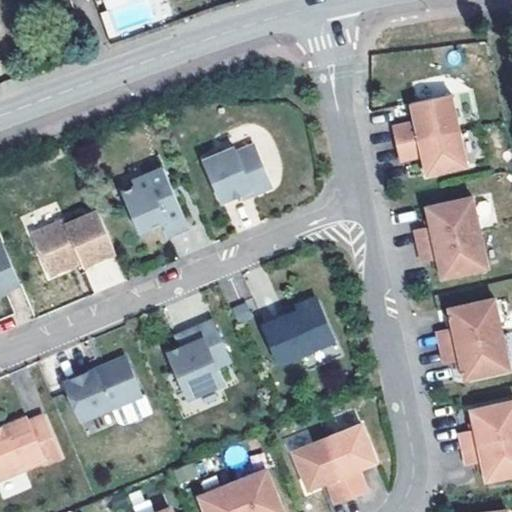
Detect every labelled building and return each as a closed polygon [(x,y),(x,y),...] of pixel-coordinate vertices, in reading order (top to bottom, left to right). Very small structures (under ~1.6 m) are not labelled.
[(172,16),(167,0),(99,0),(110,36),(172,16)] [(397,130),(400,146),(463,132),(455,97),(415,105),(419,124),(397,130)] [(471,169),(463,132),(400,146),(404,163),(427,158),(431,178),(471,169)] [(245,202),(260,195),(262,200),(276,193),(258,152),(241,160),(239,155),(207,168),(226,210),(245,202)] [(170,238),(191,230),(166,171),(135,184),(137,190),(125,195),(142,236),(165,226),(170,238)] [(247,206),(262,200),(260,195),(245,202),(247,206)] [(420,232),(423,248),(484,235),(477,200),(431,211),(435,229),(420,232)] [(118,256),(100,214),(70,227),(68,223),(35,237),(53,278),(72,270),(73,266),(83,261),(84,265),(86,270),(118,256)] [(484,235),(423,248),(427,264),(442,261),(446,279),(491,269),(484,235)] [(8,293),(22,287),(4,245),(0,247),(0,299),(9,296),(8,293)] [(115,258),(84,272),(94,294),(125,281),(115,258)] [(73,266),(72,270),(84,265),(83,261),(73,266)] [(278,369),(340,343),(323,304),(317,301),(305,306),(302,313),(293,317),(262,330),(278,369)] [(442,334),(446,350),(506,337),(499,302),(453,312),(457,331),(442,334)] [(244,305),(233,310),(239,324),(250,319),(244,305)] [(290,312),(293,317),(302,313),(305,306),(290,312)] [(187,347),(181,350),(167,356),(187,402),(223,387),(215,368),(229,363),(212,324),(182,336),(187,347)] [(181,350),(187,347),(182,336),(176,338),(181,350)] [(511,365),(506,337),(446,350),(449,365),(464,362),(468,381),(511,371),(511,365)] [(145,398),(129,359),(107,368),(109,373),(100,377),(98,372),(68,385),(84,423),(145,398)] [(107,368),(98,372),(100,377),(109,373),(107,368)] [(464,436),(467,451),(511,441),(511,405),(474,413),(479,432),(464,436)] [(65,459),(47,417),(33,423),(31,419),(0,431),(0,482),(48,463),(49,465),(65,459)] [(366,426),(332,439),(356,499),(371,493),(362,471),(381,463),(366,426)] [(356,499),(332,439),(298,453),(313,491),(332,483),(341,505),(356,499)] [(511,441),(467,451),(470,467),(485,464),(489,482),(511,477),(511,441)] [(236,481),(248,511),(283,511),(287,511),(270,467),(236,481)] [(248,511),(236,481),(202,494),(209,511),(248,511)] [(128,492),(114,497),(119,509),(133,503),(128,492)]
